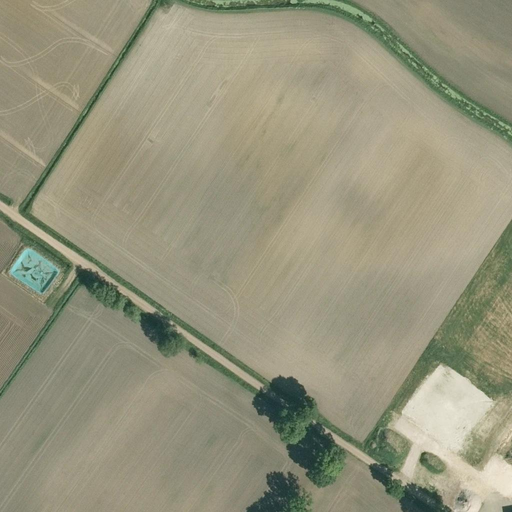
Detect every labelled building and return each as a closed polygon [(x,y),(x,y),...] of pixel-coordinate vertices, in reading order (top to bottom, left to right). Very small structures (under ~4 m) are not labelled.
[(456,393),(468,377),(455,368),(451,373),(442,366),(407,415),(428,431),(448,403),(453,406),(460,396),(456,393)] [(464,394),(435,436),(444,442),(456,424),(459,425),(462,421),(471,428),(493,396),(482,389),(474,401),(464,394)] [(511,399),(482,434),(488,439),(511,411),(511,399)] [(506,437),(511,427),(511,417),(501,434),(506,437)] [(457,424),(443,443),(455,451),(468,432),(457,424)]
